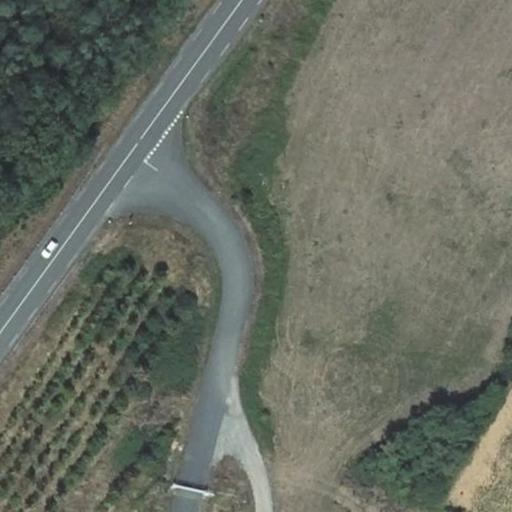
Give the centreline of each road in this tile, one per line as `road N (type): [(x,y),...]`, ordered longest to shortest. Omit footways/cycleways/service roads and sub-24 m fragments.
road 1 (tertiary): [(242,0),(0,334)]
road 2 (track): [(266,511),(244,439),(205,391)]
